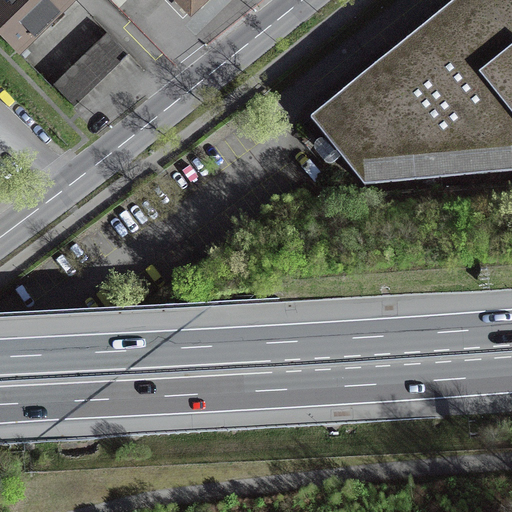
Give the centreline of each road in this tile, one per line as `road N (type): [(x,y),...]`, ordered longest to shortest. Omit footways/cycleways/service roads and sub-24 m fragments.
road 1 (motorway): [(511,326),(0,357)]
road 2 (motorway): [(0,404),(511,374)]
road 3 (track): [(100,511),(309,479),(511,461)]
road 4 (primary): [(0,237),(301,0)]
